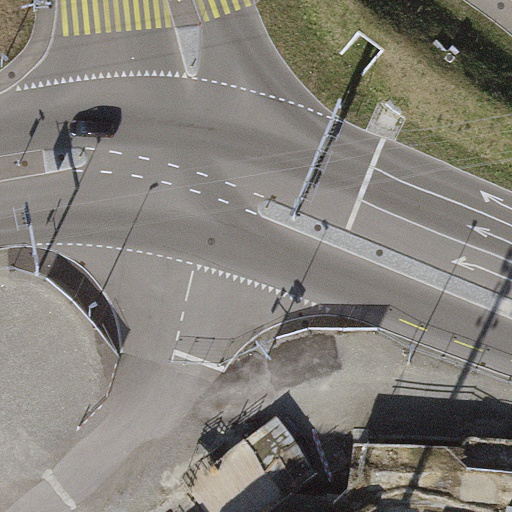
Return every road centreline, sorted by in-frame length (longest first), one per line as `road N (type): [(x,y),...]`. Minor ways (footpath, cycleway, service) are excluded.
road 1 (motorway): [(511,148),(124,511)]
road 2 (secondary): [(194,164),(312,264),(511,339)]
road 3 (secondary): [(511,244),(341,172),(194,164)]
road 4 (secondary): [(0,179),(74,163),(194,164)]
road 5 (tertiary): [(194,164),(175,0)]
